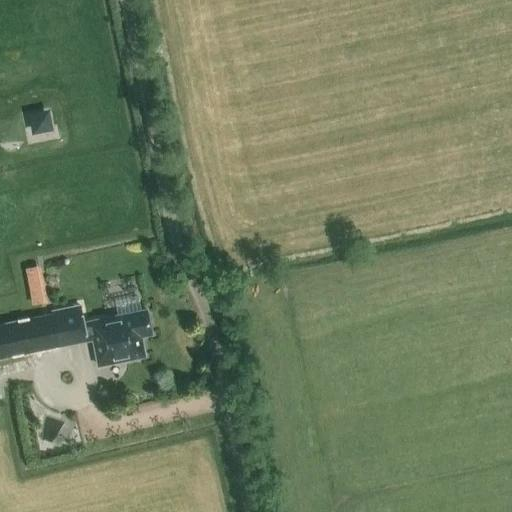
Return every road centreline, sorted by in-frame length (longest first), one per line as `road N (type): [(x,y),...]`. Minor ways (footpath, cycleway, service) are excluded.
road 1 (track): [(242,511),(198,303),(172,261),(116,0)]
road 2 (unknown): [(0,382),(47,381),(111,425),(218,397)]
